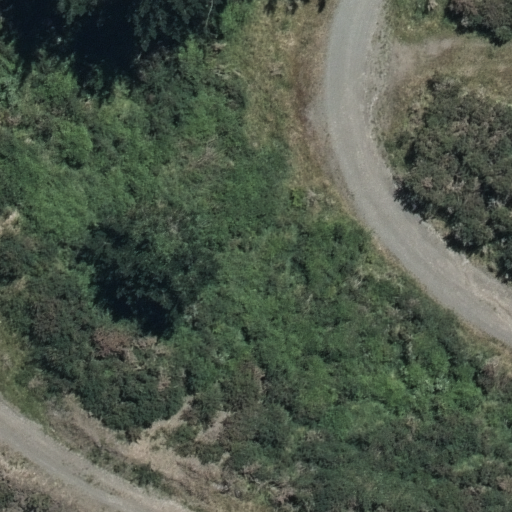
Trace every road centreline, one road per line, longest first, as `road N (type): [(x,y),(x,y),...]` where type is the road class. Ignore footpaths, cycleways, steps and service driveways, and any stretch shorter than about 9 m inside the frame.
road 1 (track): [(350,0),(342,77),(366,169),(420,249),(511,320)]
road 2 (track): [(142,511),(0,454)]
